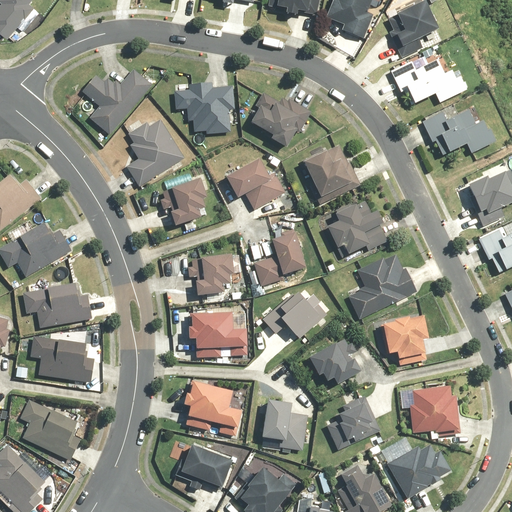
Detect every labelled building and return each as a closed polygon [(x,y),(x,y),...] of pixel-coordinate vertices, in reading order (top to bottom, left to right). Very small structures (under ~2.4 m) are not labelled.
[(0,0),(0,31),(8,38),(35,6),(30,1),(30,0),(0,0)] [(268,0),(266,10),(297,16),(298,12),(317,15),(319,0),(268,0)] [(333,0),(326,19),(344,26),(342,31),(364,40),(374,16),(367,13),(373,0),(333,0)] [(439,31),(426,2),(388,20),(393,31),(389,33),(401,59),(423,49),(419,40),(439,31)] [(412,61),(391,72),(402,94),(405,92),(413,107),(436,96),(440,104),(468,91),(462,78),(457,80),(451,69),(445,72),(438,59),(416,70),(412,61)] [(111,136),(152,86),(133,71),(121,86),(116,82),(114,84),(108,79),(105,83),(96,76),(82,93),(100,107),(89,119),(111,136)] [(189,90),(174,92),(176,110),(187,109),(188,122),(193,122),(194,133),(206,132),(206,135),(231,133),(229,111),(236,111),(233,86),(212,88),(212,83),(189,85),(189,90)] [(260,109),(252,123),(273,136),(271,140),(288,150),(295,137),(297,138),(312,113),(290,100),(289,102),(283,99),(280,103),(263,93),(255,106),(260,109)] [(443,113),(423,122),(432,143),(436,142),(443,157),(468,146),(471,154),(496,142),(491,131),(489,131),(484,121),(477,125),(470,110),(447,121),(443,113)] [(185,159),(161,120),(150,127),(147,122),(128,134),(134,143),(130,146),(139,160),(127,167),(139,187),(185,159)] [(338,145),(304,162),(314,184),(311,185),(321,205),(361,186),(350,163),(348,164),(338,145)] [(260,159),(226,178),(238,199),(246,195),(254,212),(286,195),(275,173),(269,176),(260,159)] [(488,178),(469,187),(473,196),(470,198),(483,227),(505,217),(502,210),(511,205),(511,173),(511,171),(489,180),(488,178)] [(0,231),(41,200),(27,181),(20,186),(12,175),(0,183),(0,231)] [(201,180),(163,192),(166,199),(161,201),(164,211),(169,209),(175,228),(203,219),(200,211),(207,208),(204,200),(208,199),(201,180)] [(366,202),(336,215),(339,223),(328,228),(338,250),(344,247),(348,256),(367,248),(368,252),(388,243),(381,227),(384,225),(378,212),(372,215),(366,202)] [(17,264),(25,277),(72,252),(60,231),(53,234),(47,223),(0,249),(0,253),(8,269),(17,264)] [(277,257),(254,264),(261,287),(291,278),(290,275),(307,270),(296,234),(295,234),(294,230),(282,234),(281,238),(273,241),(277,257)] [(499,230),(478,240),(488,261),(493,259),(500,275),(511,268),(511,235),(504,240),(499,230)] [(359,292),(348,297),(359,320),(417,293),(406,269),(404,270),(397,255),(385,261),(384,259),(351,274),(359,292)] [(232,256),(192,261),(193,268),(189,268),(190,279),(194,278),(197,298),(225,294),(224,287),(231,286),(230,276),(235,276),(232,256)] [(37,312),(40,328),(92,319),(88,296),(80,297),(78,284),(22,293),(26,314),(37,312)] [(292,296),(263,320),(276,336),(287,326),(299,340),(327,316),(318,306),(321,304),(314,295),(306,302),(299,294),(294,298),(292,296)] [(208,313),(189,314),(190,340),(197,340),(197,358),(221,357),(220,350),(230,349),(230,357),(248,356),(247,330),(233,331),(233,314),(208,315),(208,313)] [(0,351),(1,347),(5,348),(9,331),(6,330),(9,320),(0,317),(0,351)] [(425,317),(381,325),(387,355),(397,353),(400,367),(428,361),(424,341),(430,340),(425,317)] [(41,359),(38,376),(91,383),(94,360),(86,359),(89,345),(33,337),(30,358),(41,359)] [(346,341),(310,359),(320,377),(324,375),(328,383),(335,379),(338,386),(362,373),(353,354),(357,352),(352,344),(348,346),(346,341)] [(244,393),(194,382),(191,395),(187,394),(184,406),(191,408),(186,426),(210,431),(212,424),(220,426),(219,433),(234,437),(244,393)] [(451,388),(413,391),(414,405),(410,406),(413,434),(436,432),(436,437),(460,435),(456,396),(452,397),(451,388)] [(337,422),(326,426),(338,452),(381,433),(364,396),(342,407),(344,412),(335,417),(337,422)] [(30,423),(23,439),(71,461),(81,439),(74,436),(79,424),(28,400),(20,418),(30,423)] [(293,404),(268,401),(263,438),(281,441),(280,448),(303,452),(308,416),(291,413),(293,404)] [(0,467),(0,468),(0,491),(20,511),(29,511),(43,499),(38,494),(47,485),(8,445),(0,452),(0,467)] [(233,460),(192,446),(186,462),(182,460),(176,477),(191,482),(189,487),(201,491),(204,481),(223,488),(233,460)] [(419,446),(387,465),(408,499),(454,473),(441,451),(435,454),(430,446),(421,451),(419,446)] [(383,511),(393,507),(374,475),(370,477),(363,475),(358,466),(341,476),(346,486),(337,491),(348,511),(346,511),(383,511)] [(278,481),(263,468),(249,485),(247,483),(234,498),(247,509),(244,511),(281,511),(283,510),(279,506),(297,485),(284,474),(278,481)]
